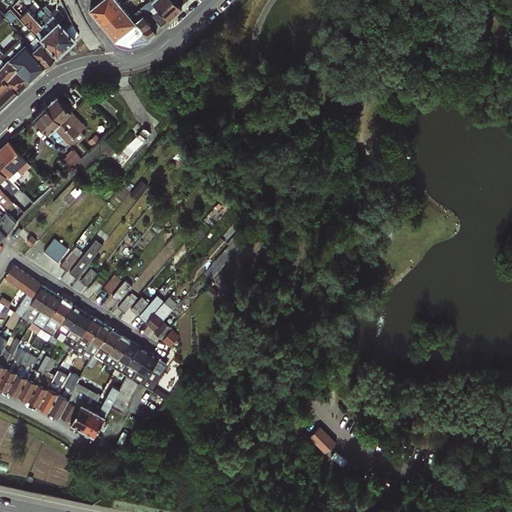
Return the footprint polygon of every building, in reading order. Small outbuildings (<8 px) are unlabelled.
[(117,37),(139,19),(123,0),(99,0),(92,6),(117,37)] [(183,0),(158,0),(174,15),(186,3),(183,0)] [(37,13),(30,6),(23,14),(64,53),(82,33),(55,8),(54,9),(48,2),(37,13)] [(144,23),(152,32),(172,14),(164,5),(144,23)] [(0,9),(0,19),(2,18),(8,21),(15,14),(10,8),(4,13),(0,9)] [(70,141),(89,124),(71,104),(75,100),(64,89),(36,115),(51,131),(56,126),(70,141)] [(13,138),(0,149),(0,236),(1,237),(20,221),(10,210),(0,218),(0,184),(11,175),(15,179),(34,162),(13,138)] [(73,147),(66,159),(75,165),(82,153),(73,147)] [(3,184),(0,186),(0,194),(10,205),(17,198),(3,184)] [(78,243),(62,263),(79,276),(105,242),(97,237),(87,250),(78,243)] [(33,297),(42,284),(13,263),(4,277),(26,292),(33,297)] [(83,279),(89,284),(99,270),(92,266),(83,279)] [(113,292),(123,277),(115,272),(105,287),(113,292)] [(127,278),(114,294),(122,300),(135,284),(127,278)] [(33,297),(26,292),(9,319),(15,323),(22,316),(26,320),(24,324),(29,327),(51,290),(42,284),(33,297)] [(51,290),(29,327),(37,333),(62,297),(51,290)] [(129,310),(137,296),(129,291),(121,306),(129,310)] [(158,328),(179,300),(171,294),(167,300),(157,293),(141,315),(158,328)] [(133,308),(140,313),(150,299),(143,294),(133,308)] [(49,340),(72,303),(62,297),(37,333),(49,340)] [(59,346),(82,309),(72,303),(49,340),(59,346)] [(68,352),(92,316),(82,309),(59,346),(68,352)] [(77,358),(102,322),(92,316),(68,352),(77,358)] [(94,355),(111,328),(102,322),(77,358),(86,363),(87,363),(85,367),(90,369),(93,364),(88,361),(92,354),(94,355)] [(103,361),(120,333),(111,328),(94,355),(103,361)] [(113,367),(130,339),(120,333),(103,361),(113,367)] [(6,342),(0,353),(0,378),(17,346),(20,340),(16,337),(13,341),(8,338),(6,342)] [(122,372),(138,345),(130,339),(113,367),(122,372)] [(132,379),(149,351),(138,345),(122,372),(126,374),(132,379)] [(17,346),(0,378),(0,385),(7,389),(26,351),(17,346)] [(26,351),(7,389),(17,394),(35,364),(37,357),(26,351)] [(149,351),(132,379),(138,384),(152,389),(168,364),(149,351)] [(35,364),(17,394),(28,399),(51,356),(45,353),(38,365),(35,364)] [(51,356),(28,399),(39,404),(54,374),(49,371),(57,355),(56,355),(53,353),(51,356)] [(54,374),(39,404),(48,409),(65,379),(67,374),(57,369),(54,374)] [(65,379),(48,409),(59,415),(70,397),(80,376),(74,372),(68,381),(65,379)] [(70,397),(59,415),(94,434),(110,406),(124,412),(138,384),(132,379),(126,374),(119,388),(113,385),(98,409),(89,404),(97,387),(90,383),(80,403),(70,397)] [(337,445),(321,428),(310,439),(326,455),(337,445)]
